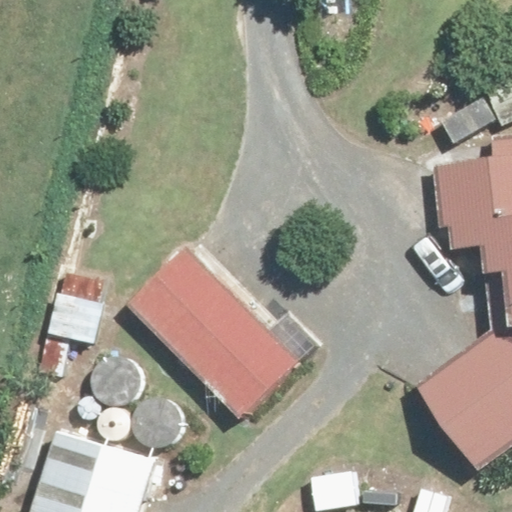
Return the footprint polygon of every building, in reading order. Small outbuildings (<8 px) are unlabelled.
[(511,84),(452,119),(465,141),(505,118),(511,129),(511,84)] [(509,319),(429,389),(495,476),(511,462),(511,139),(442,148),(453,239),(465,238),(466,252),(501,248),(509,319)] [(249,421),(329,348),(297,313),(278,331),(203,249),(142,305),(249,421)] [(115,302),(66,297),(62,339),(110,344),(115,302)] [(99,394),(100,397),(86,405),(100,426),(106,423),(106,424),(106,426),(106,427),(107,429),(107,430),(108,431),(109,432),(109,434),(110,435),(111,436),(112,437),(113,438),(114,439),(116,440),(117,441),(118,441),(119,442),(121,442),(122,443),(123,443),(125,444),(126,444),(127,444),(129,444),(130,444),(132,444),(133,444),(135,444),(136,443),(137,443),(139,442),(140,442),(141,441),(142,440),(144,440),(146,443),(148,446),(151,448),(155,450),(158,452),(162,453),(166,454),(170,454),(174,454),(177,453),(181,452),(185,450),(188,447),(191,445),(193,442),(195,438),(197,435),(198,431),(198,427),(198,423),(198,419),(197,416),(196,412),(194,409),(191,405),(188,403),(185,400),(182,398),(178,397),(175,396),(171,395),(167,395),(163,396),(159,397),(156,398),(157,395),(158,392),(158,389),(158,385),(158,382),(157,379),(156,376),(155,373),(153,370),(151,367),(148,365),(146,363),(143,361),(140,359),(137,358),(134,357),(130,357),(127,357),(124,357),(121,357),(117,358),(114,360),(111,362),(109,363),(106,366),(104,368),(102,371),(101,374),(99,377),(98,380),(98,384),(98,387),(98,390),(99,394)] [(156,511),(173,460),(75,429),(48,511),(156,511)]
